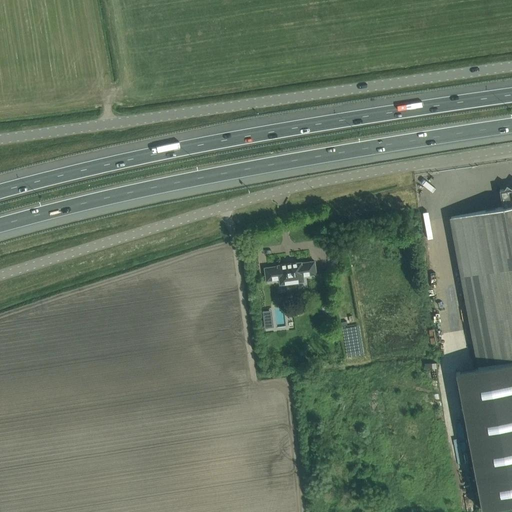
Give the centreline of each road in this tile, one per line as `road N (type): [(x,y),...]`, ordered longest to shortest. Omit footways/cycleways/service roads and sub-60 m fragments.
road 1 (unclassified): [(0,271),(268,192),(511,149)]
road 2 (motorway): [(0,226),(131,192),(511,125)]
road 3 (motorway): [(511,94),(125,159),(0,191)]
road 4 (unclassified): [(0,141),(511,69)]
road 5 (track): [(0,298),(149,248),(224,206)]
